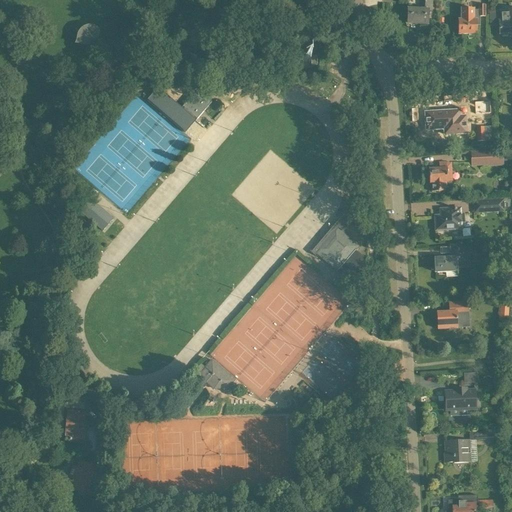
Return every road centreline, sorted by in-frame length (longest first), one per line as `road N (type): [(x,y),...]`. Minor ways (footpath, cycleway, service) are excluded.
road 1 (residential): [(415,511),(393,116),(380,65)]
road 2 (residential): [(380,65),(511,65)]
